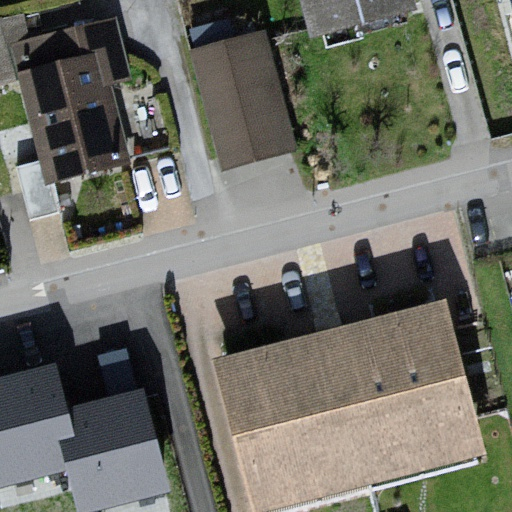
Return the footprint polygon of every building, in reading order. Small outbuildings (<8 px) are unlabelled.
[(409,0),(307,0),(316,30),(411,4),(409,0)] [(44,189),(117,175),(108,92),(131,78),(119,26),(37,44),(29,19),(0,26),(0,85),(18,81),(44,189)] [(267,37),(181,57),(214,174),(289,158),(267,37)] [(454,312),(218,366),(256,511),(321,511),(495,465),(454,312)] [(0,406),(0,428),(25,511),(91,511),(109,507),(86,429),(72,385),(0,406)] [(110,511),(186,511),(155,408),(86,429),(109,507),(110,511)]
